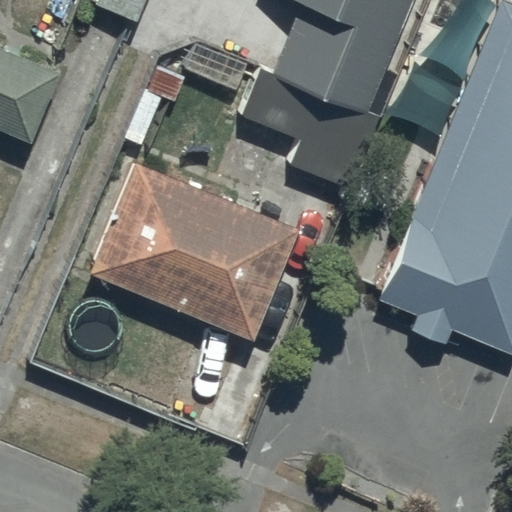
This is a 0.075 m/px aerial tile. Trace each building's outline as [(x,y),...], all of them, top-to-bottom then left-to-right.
[(97,0),(129,13),(133,0),(97,0)] [(253,60),(234,109),(291,132),(280,158),(345,185),(377,109),(360,102),(400,5),(415,12),(420,0),(293,0),(268,66),(253,60)] [(511,0),(491,0),(369,292),(408,308),(402,324),(438,339),(445,323),(506,349),(511,334),(511,0)] [(0,41),(0,126),(24,136),(53,63),(0,41)] [(154,50),(116,132),(134,140),(139,128),(148,132),(164,97),(157,94),(162,83),(173,88),(184,64),(154,50)] [(125,152),(78,264),(242,333),(289,221),(125,152)]
